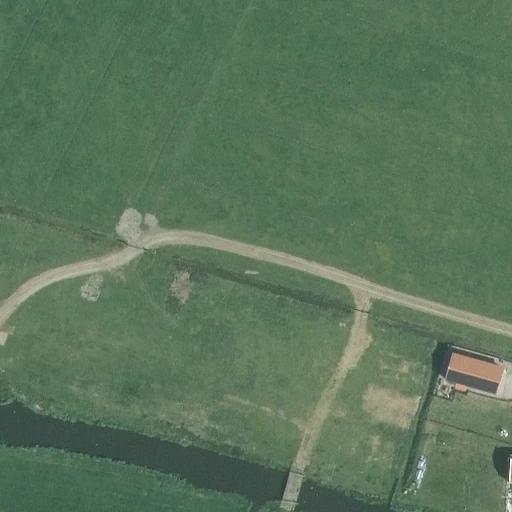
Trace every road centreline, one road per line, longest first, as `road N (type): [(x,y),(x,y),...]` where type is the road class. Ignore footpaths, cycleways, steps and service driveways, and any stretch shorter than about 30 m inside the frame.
road 1 (track): [(511,331),(295,262),(176,234),(154,237),(117,260),(52,274),(0,314)]
road 2 (track): [(366,287),(285,511)]
